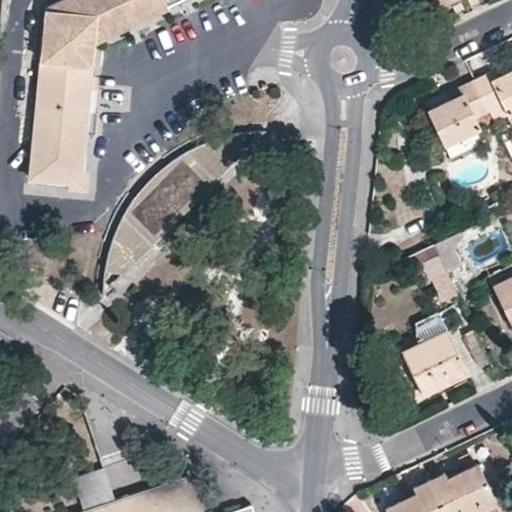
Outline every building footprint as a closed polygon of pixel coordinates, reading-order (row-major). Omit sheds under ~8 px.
[(75,0),(61,0),(46,7),(41,58),(91,62),(93,48),(94,37),(75,0)] [(75,0),(94,37),(172,0),(75,0)] [(81,170),(85,133),(86,113),(89,83),(91,62),(41,58),(36,108),(30,174),(70,178),(81,170)] [(489,72),(492,79),(503,73),(500,67),(489,72)] [(511,69),(503,73),(492,79),(489,72),(473,79),(487,107),(493,120),(508,113),(511,110),(511,69)] [(460,86),(463,92),(450,98),(427,109),(443,143),(482,125),(476,113),(487,107),(473,79),(460,86)] [(463,92),(460,86),(447,92),(450,98),(463,92)] [(277,137),(252,139),(264,150),(277,137)] [(237,176),(264,150),(252,139),(244,140),(236,142),(230,143),(222,146),(216,148),(209,151),(203,154),(197,157),(191,160),(185,164),(179,168),(185,175),(178,181),(173,177),(153,197),(158,201),(150,208),(144,202),(139,209),(134,217),(130,224),(126,231),(123,240),(120,248),(117,255),(116,264),(114,272),(113,280),(112,298),(237,176)] [(147,199),(144,202),(150,208),(158,201),(153,197),(173,177),(178,181),(185,175),(179,168),(175,171),(170,175),(167,178),(164,180),(161,183),(159,185),(158,186),(155,189),(153,192),(150,196),(147,199)] [(437,255),(422,262),(441,301),(457,294),(437,255)] [(511,276),(492,285),(511,326),(511,276)] [(453,323),(447,309),(414,322),(419,336),(453,323)] [(466,372),(446,330),(402,351),(422,393),(466,372)] [(471,511),(496,500),(477,462),(447,477),(444,471),(428,479),(443,509),(456,502),(461,511),(471,511)] [(202,511),(188,475),(114,497),(105,469),(73,479),(82,507),(63,511),(202,511)] [(412,486),(415,492),(385,507),(387,511),(444,511),(443,509),(428,479),(412,486)]
